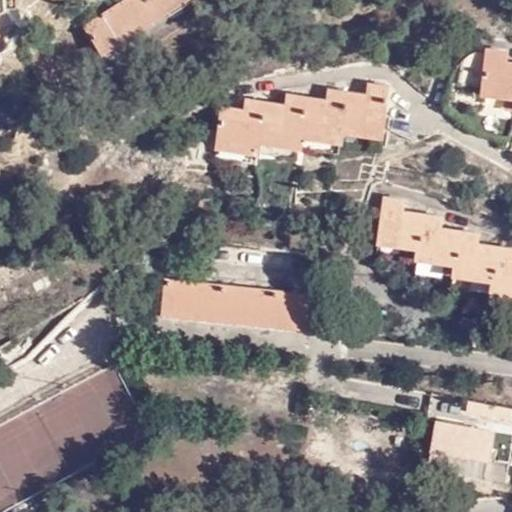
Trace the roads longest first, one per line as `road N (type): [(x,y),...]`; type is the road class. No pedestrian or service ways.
road 1 (residential): [(511,364),(142,323),(123,305),(125,289),(155,265),(306,281)]
road 2 (residential): [(511,340),(387,296),(369,283),(365,268),(379,192),(430,201),(511,232)]
road 3 (residential): [(236,90),(381,72),(434,109)]
road 4 (residential): [(511,46),(477,42),(448,56),(434,109)]
